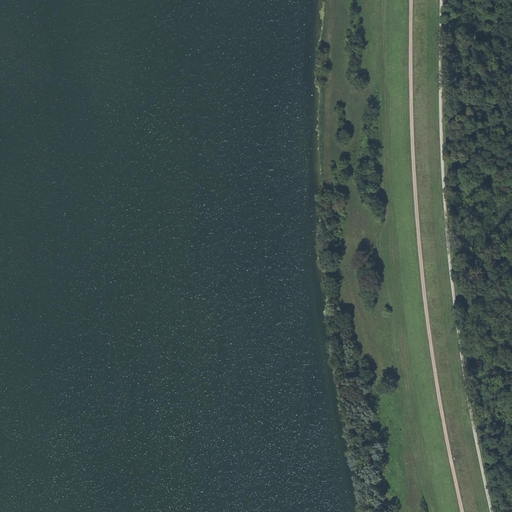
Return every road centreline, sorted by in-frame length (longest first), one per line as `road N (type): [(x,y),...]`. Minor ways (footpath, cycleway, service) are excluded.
road 1 (track): [(413,0),(421,248),(434,364),(465,511)]
road 2 (track): [(490,511),(458,345),(447,231),(441,0)]
